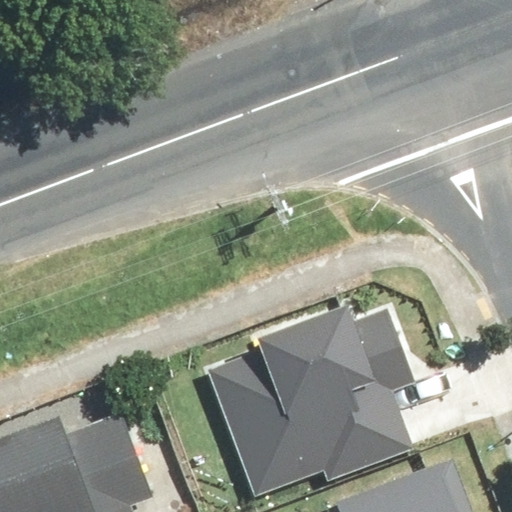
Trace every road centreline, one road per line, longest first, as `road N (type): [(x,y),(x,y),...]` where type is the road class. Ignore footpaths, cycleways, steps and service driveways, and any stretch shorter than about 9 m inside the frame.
road 1 (secondary): [(395,67),(0,213)]
road 2 (residential): [(511,270),(491,211),(395,67)]
road 3 (secondary): [(511,21),(395,67)]
